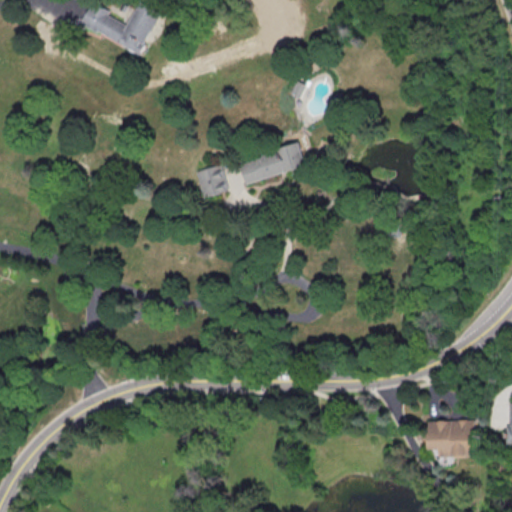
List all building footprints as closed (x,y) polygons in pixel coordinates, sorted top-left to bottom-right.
[(82,24),(142,53),(164,8),(148,0),(140,0),(129,24),(108,15),(111,10),(93,1),(82,24)] [(244,183),(305,165),(298,142),(238,160),(244,183)] [(228,190),(219,163),(197,171),(206,198),(228,190)] [(85,334),(109,334),(108,304),(84,304),(85,334)] [(443,456),(479,455),(478,419),(431,420),(431,448),(442,448),(443,456)]
